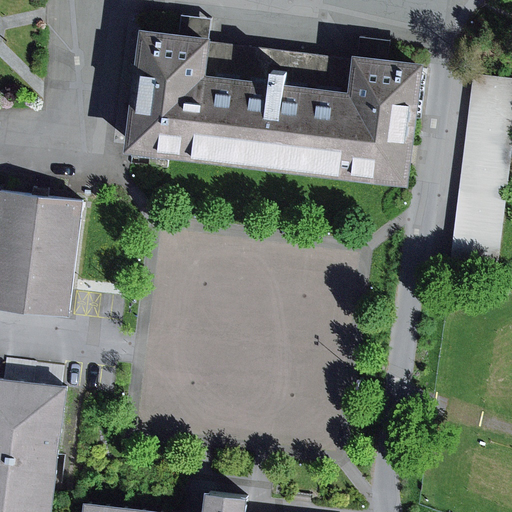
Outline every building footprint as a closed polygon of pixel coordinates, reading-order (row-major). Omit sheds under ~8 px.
[(406,191),(421,68),(351,60),(347,96),(280,88),(281,79),(267,78),(266,87),(205,79),(210,43),(137,34),(122,158),(406,191)] [(511,135),(511,78),(472,75),(449,271),(496,277),(511,135)] [(83,204),(0,196),(0,308),(71,316),(83,204)] [(51,511),(66,390),(0,381),(0,511),(51,511)] [(194,511),(125,511),(78,506),(77,511),(253,511),(255,502),(197,495),(194,511)]
